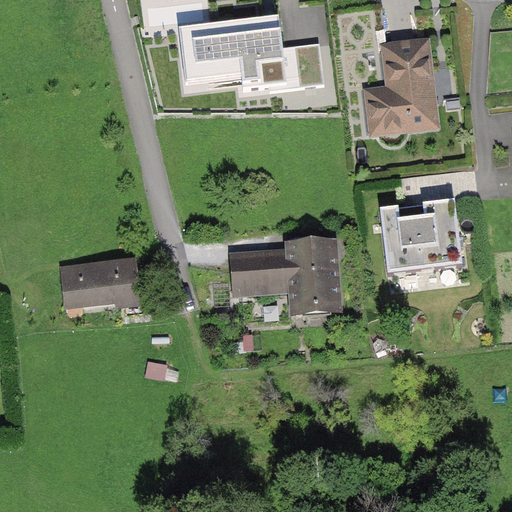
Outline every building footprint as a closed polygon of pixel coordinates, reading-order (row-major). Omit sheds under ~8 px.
[(240,43),(186,50),(190,79),(210,77),(211,84),(243,80),(245,92),(270,89),(271,94),(325,87),(320,48),(270,54),(267,30),(238,33),(240,43)] [(441,133),(430,45),(381,51),(387,94),(366,96),(372,142),(441,133)] [(452,206),(378,214),(385,280),(459,272),(452,206)] [(292,257),(237,261),(239,296),(294,292),(296,314),(339,311),(334,249),(291,252),(292,257)] [(95,268),(96,275),(81,277),(84,306),(140,301),(136,264),(95,268)]
